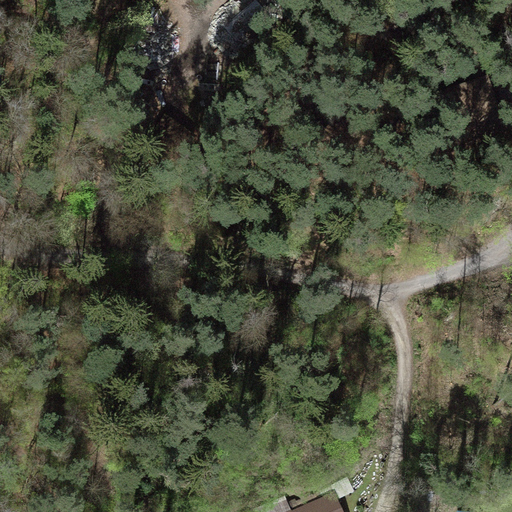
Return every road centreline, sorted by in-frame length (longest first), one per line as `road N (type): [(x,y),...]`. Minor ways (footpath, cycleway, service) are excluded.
road 1 (track): [(0,243),(65,256),(220,261),(386,293),(464,266),(511,231)]
road 2 (track): [(383,511),(413,371),(386,293)]
